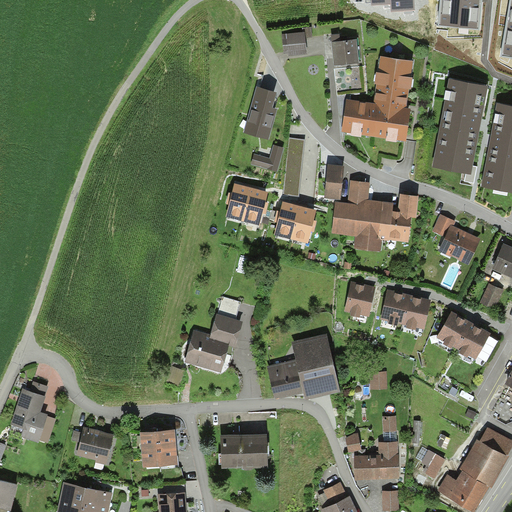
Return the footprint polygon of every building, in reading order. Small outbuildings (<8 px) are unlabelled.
[(390,0),(391,3),(391,11),(415,10),(414,0),(390,0)] [(482,0),(439,0),(437,25),(479,29),(482,0)] [(511,0),(509,0),(500,54),(511,56),(511,0)] [(304,28),(304,33),(305,33),(306,38),(312,38),(312,28),(304,28)] [(283,35),(284,56),(307,55),(306,38),(305,33),(304,33),(283,35)] [(331,35),(334,67),(359,65),(357,42),(341,43),(340,35),(331,35)] [(414,63),(380,58),(376,85),(378,86),(375,105),(348,101),(342,133),(352,134),(351,137),(361,139),(362,136),(387,140),(386,142),(396,144),(397,141),(406,142),(411,110),(406,110),(407,107),(409,90),(411,91),(413,80),(411,79),(414,63)] [(432,166),(472,174),(482,126),(489,88),(449,80),(432,166)] [(245,133),(270,140),(278,110),(275,109),(278,95),(257,89),(245,133)] [(511,192),(511,107),(498,105),(490,145),(483,188),(511,192)] [(290,139),(283,195),(299,197),(306,141),(290,139)] [(254,154),(251,165),(278,172),(285,148),(274,145),(270,158),(254,154)] [(345,167),(328,165),(327,175),(324,198),(341,200),(345,167)] [(349,202),(337,201),(333,233),(357,236),(355,247),(381,250),(383,239),(390,240),(390,239),(409,241),(412,216),(416,216),(419,196),(401,194),(400,203),(394,202),(368,199),(370,182),(351,180),(349,202)] [(244,186),(236,184),(227,216),(260,225),(268,192),(259,190),(244,186)] [(292,204),(283,202),(275,235),(307,243),(316,210),(307,208),(292,204)] [(432,232),(445,237),(451,225),(454,226),(456,222),(440,215),(432,232)] [(454,226),(451,225),(445,237),(438,252),(469,266),(482,240),(471,234),(454,226)] [(511,247),(504,244),(500,254),(492,270),(511,278),(511,247)] [(365,286),(351,283),(345,312),(351,314),(351,317),(360,319),(360,315),(370,317),(376,289),(365,286)] [(504,290),(490,284),(482,303),(496,309),(504,290)] [(405,294),(388,290),(382,318),(391,320),(390,323),(399,325),(400,322),(408,324),(407,327),(417,329),(418,326),(426,328),(432,300),(415,296),(405,294)] [(241,303),(223,298),(218,316),(235,321),(241,303)] [(466,321),(451,313),(438,337),(446,342),(444,345),(452,349),(453,347),(460,351),(459,354),(468,359),(469,356),(476,360),(491,334),(475,325),(466,321)] [(211,336),(194,331),(185,363),(222,374),(230,348),(235,350),(243,323),(235,321),(218,316),(217,316),(211,336)] [(294,360),(267,366),(276,401),(304,395),(305,401),(341,393),(327,334),(290,342),(294,360)] [(387,373),(371,373),(371,390),(388,389),(387,373)] [(30,393),(23,390),(10,426),(24,431),(21,437),(39,444),(40,441),(48,444),(57,419),(41,414),(47,398),(45,397),(49,387),(34,382),(30,393)] [(397,416),(383,417),(384,432),(397,431),(397,416)] [(421,421),(414,421),(413,444),(421,444),(421,421)] [(106,466),(114,436),(101,432),(85,428),(83,434),(74,432),(72,440),(81,442),(78,456),(96,460),(96,463),(106,466)] [(299,429),(289,428),(288,469),(308,469),(309,429),(299,429)] [(462,473),(489,487),(492,489),(509,458),(507,458),(511,448),(511,442),(489,429),(480,444),(476,442),(460,472),(462,473)] [(156,433),(140,434),(143,468),(179,466),(176,431),(160,433),(156,433)] [(238,436),(221,436),(222,469),(242,469),(242,470),(268,470),(268,435),(238,436)] [(359,435),(346,437),(348,453),(362,450),(359,435)] [(380,456),(354,457),(355,482),(401,479),(399,443),(380,444),(380,456)] [(446,460),(429,451),(422,462),(430,467),(426,475),(435,480),(446,460)] [(489,487),(462,473),(457,482),(446,476),(437,494),(470,511),(475,511),(481,502),(489,487)] [(11,511),(18,484),(0,479),(0,509),(8,511),(9,511),(11,511)] [(318,495),(323,504),(321,506),(323,511),(360,511),(351,490),(346,492),(341,480),(325,488),(327,491),(318,495)] [(73,485),(64,483),(57,511),(108,511),(112,493),(102,491),(73,485)] [(398,491),(382,491),(383,511),(399,511),(398,491)] [(186,493),(158,496),(159,511),(187,511),(187,503),(186,493)]
